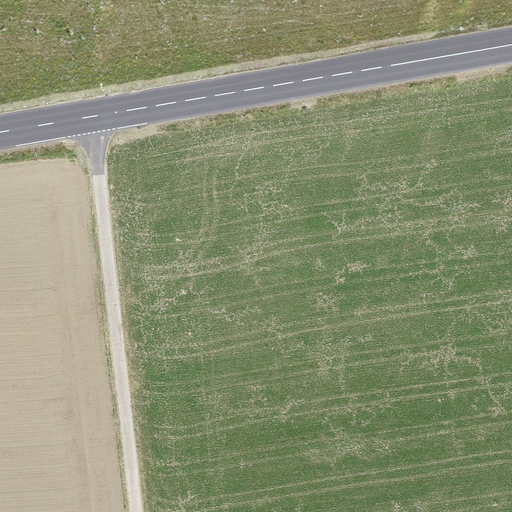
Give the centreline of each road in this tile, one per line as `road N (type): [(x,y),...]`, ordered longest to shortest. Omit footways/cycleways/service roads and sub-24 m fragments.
road 1 (tertiary): [(511,45),(0,132)]
road 2 (track): [(91,117),(137,511)]
